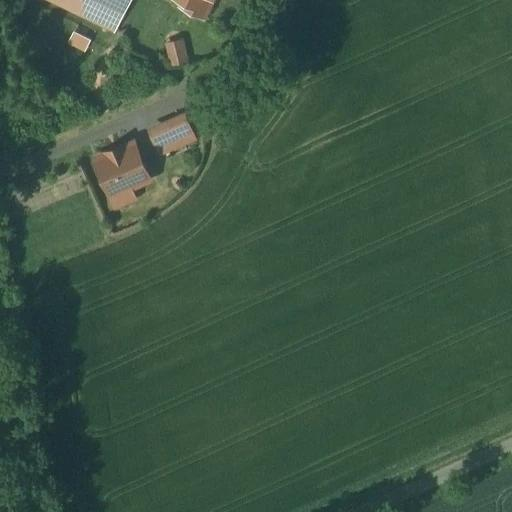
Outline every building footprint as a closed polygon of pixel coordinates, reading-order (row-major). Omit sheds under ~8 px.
[(135,0),(49,0),(119,34),(135,0)] [(187,41),(167,46),(172,67),(192,62),(187,41)] [(185,113),(149,129),(161,155),(196,138),(185,113)] [(110,197),(133,187),(154,179),(139,142),(95,160),(110,197)] [(133,187),(110,197),(116,211),(139,202),(133,187)]
